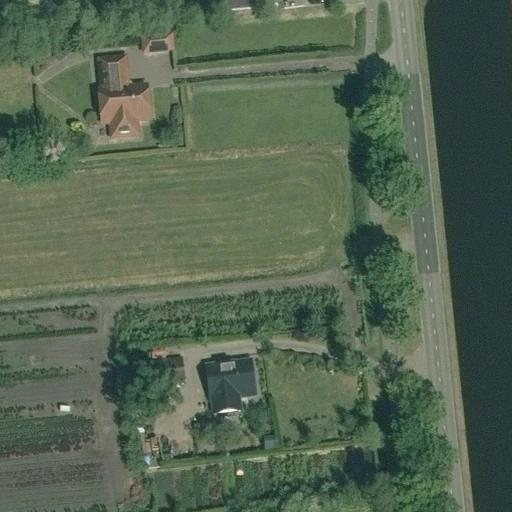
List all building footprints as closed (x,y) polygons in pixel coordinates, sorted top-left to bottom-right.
[(171,38),(142,41),(144,55),(172,52),(171,38)] [(125,60),(99,63),(102,93),(99,93),(102,125),(110,124),(112,139),(137,137),(136,122),(150,121),(147,89),(132,90),(127,86),(125,60)] [(0,154),(23,153),(21,130),(0,131),(0,154)] [(152,387),(185,383),(180,358),(149,363),(152,387)] [(211,402),(254,397),(250,363),(233,365),(233,364),(206,368),(211,402)]
